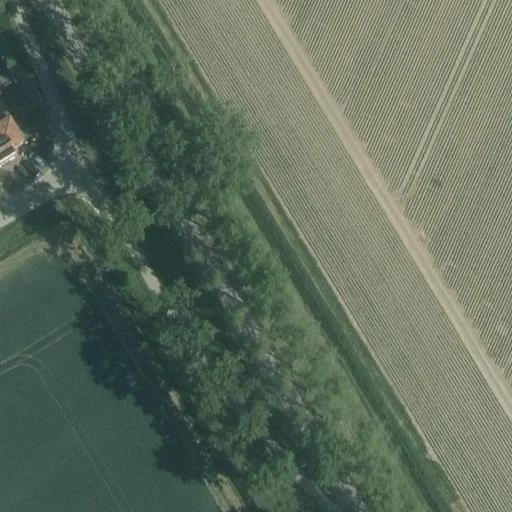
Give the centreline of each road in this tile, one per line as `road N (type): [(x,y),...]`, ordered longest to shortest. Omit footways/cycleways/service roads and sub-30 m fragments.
road 1 (unclassified): [(354,511),(46,0)]
road 2 (unclassified): [(330,511),(210,377),(110,209),(77,171)]
road 3 (unclassified): [(77,171),(11,0)]
